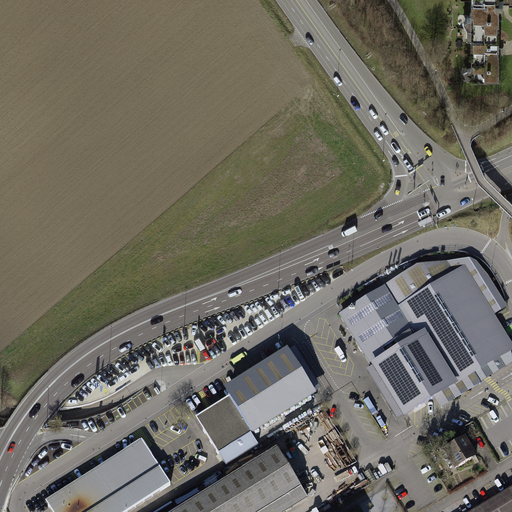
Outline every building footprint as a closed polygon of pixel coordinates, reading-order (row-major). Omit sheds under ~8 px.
[(465,0),(465,27),(498,27),(497,0),(465,0)] [(465,27),(465,79),(497,79),(498,27),(465,27)] [(419,266),(383,285),(399,313),(409,329),(415,339),(370,365),(372,368),(402,417),(403,420),(428,405),(434,414),(481,385),(480,383),(494,374),(490,366),(497,361),(511,351),(511,343),(496,317),(496,316),(508,307),(488,275),(477,262),(469,259),(419,266)] [(368,353),(409,329),(399,313),(368,332),(363,324),(354,330),(368,353)] [(286,350),(223,390),(230,399),(251,433),(251,437),(316,397),(286,350)] [(396,421),(402,417),(372,368),(367,371),(396,421)] [(203,415),(197,419),(218,454),(251,433),(230,399),(203,415)] [(465,436),(442,449),(454,471),(477,458),(465,436)] [(144,442),(48,501),(54,511),(131,511),(172,487),(144,442)] [(279,450),(179,511),(285,511),(309,498),(279,450)] [(511,511),(511,485),(468,511),(511,511)]
